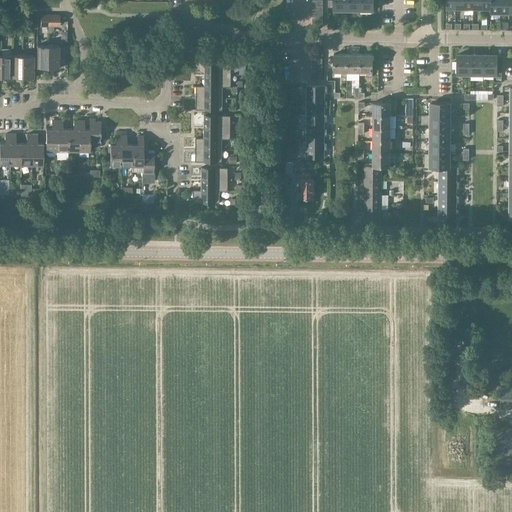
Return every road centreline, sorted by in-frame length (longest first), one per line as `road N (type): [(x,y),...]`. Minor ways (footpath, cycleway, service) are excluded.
road 1 (tertiary): [(511,257),(0,248)]
road 2 (residential): [(425,38),(254,37)]
